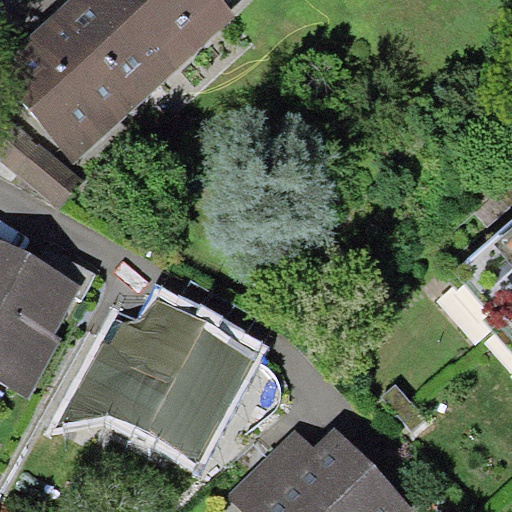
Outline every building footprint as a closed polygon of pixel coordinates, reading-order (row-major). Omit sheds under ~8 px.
[(86,0),(0,80),(0,91),(73,169),(254,0),(86,0)] [(4,121),(0,125),(0,159),(56,204),(77,179),(4,121)] [(511,211),(445,269),(511,345),(511,211)] [(84,305),(97,278),(37,247),(26,267),(0,253),(0,372),(15,380),(59,293),(84,305)] [(196,465),(248,366),(138,312),(85,410),(196,465)] [(397,511),(316,425),(236,499),(248,511),(397,511)]
